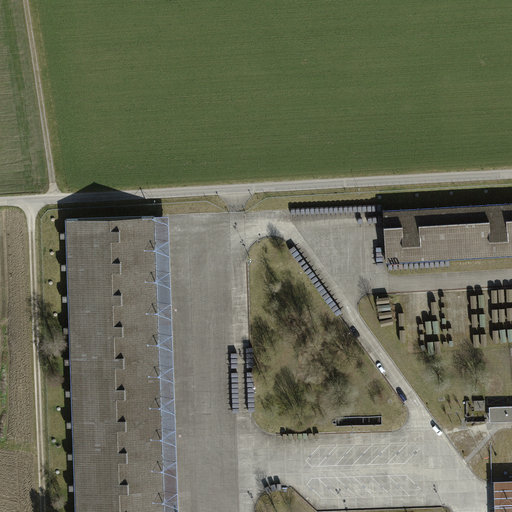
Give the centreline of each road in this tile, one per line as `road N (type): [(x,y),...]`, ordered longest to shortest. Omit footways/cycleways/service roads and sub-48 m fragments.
road 1 (residential): [(0,202),(511,173)]
road 2 (track): [(43,511),(30,200)]
road 3 (track): [(55,198),(25,0)]
